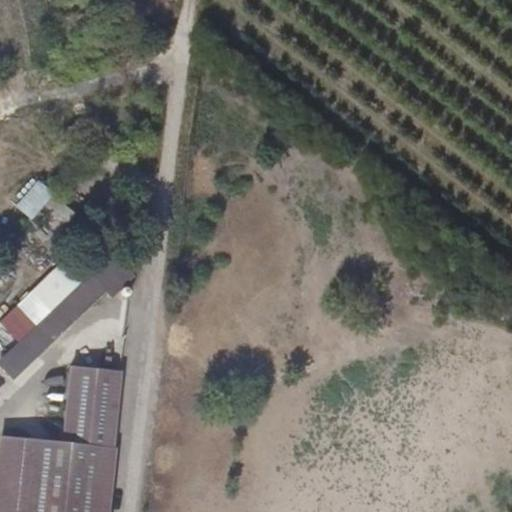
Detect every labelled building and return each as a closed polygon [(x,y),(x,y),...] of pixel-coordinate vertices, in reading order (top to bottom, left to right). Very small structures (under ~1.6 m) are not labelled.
[(56,234),(73,216),(38,183),(21,201),(56,234)] [(0,361),(0,365),(11,376),(98,289),(119,268),(108,257),(0,361)] [(119,268),(98,289),(107,298),(128,277),(119,268)] [(69,373),(61,447),(111,451),(119,377),(69,373)] [(2,441),(0,462),(0,511),(13,511),(21,442),(2,441)] [(61,447),(21,442),(13,511),(104,511),(111,451),(61,447)]
